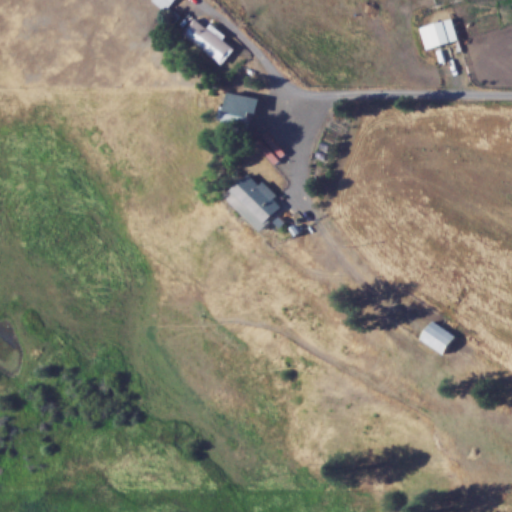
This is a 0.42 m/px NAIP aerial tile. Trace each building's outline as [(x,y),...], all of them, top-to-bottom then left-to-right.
[(177,0),(153,0),(168,12),(177,0)] [(430,24),(437,47),(461,39),(454,16),(430,24)] [(225,64),(238,47),(197,17),(185,34),(225,64)] [(253,125),(253,96),(229,96),(229,106),(223,106),(223,125),(253,125)] [(235,192),(267,224),(286,205),(254,173),(235,192)] [(446,354),(459,335),(435,320),(423,338),(446,354)]
